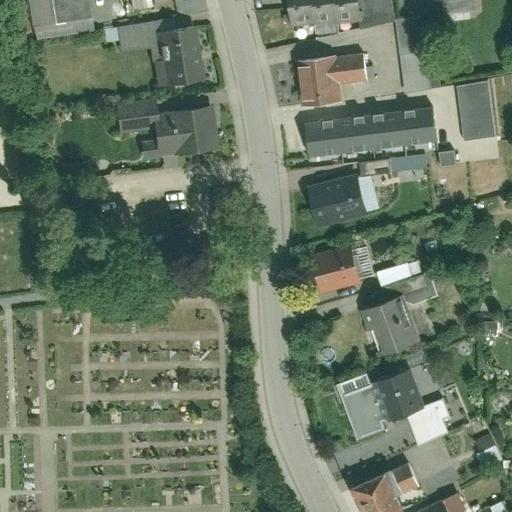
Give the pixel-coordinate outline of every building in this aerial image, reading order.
[(87,0),(26,0),(30,37),(91,31),(87,0)] [(288,0),(292,22),(297,22),(298,24),(310,23),(310,20),(314,19),(315,21),(320,20),(321,23),(333,21),(332,18),(337,18),(338,19),(360,16),(358,0),(288,0)] [(393,20),(406,92),(432,87),(419,16),(393,20)] [(149,32),(158,82),(196,75),(187,25),(149,32)] [(296,60),(301,103),(343,98),(341,83),(367,80),(363,53),(296,60)] [(455,84),(463,139),(494,135),(487,80),(455,84)] [(168,115),(155,117),(154,97),(115,99),(117,131),(149,129),(154,157),(207,147),(199,101),(167,107),(168,115)] [(304,122),(308,155),(437,140),(433,107),(304,122)] [(499,146),(455,148),(456,161),(499,160),(499,146)] [(439,164),(454,163),(453,150),(438,151),(439,164)] [(306,190),(316,230),(367,216),(357,176),(306,190)] [(310,255),(319,292),(361,282),(352,245),(310,255)] [(362,310),(379,356),(415,343),(398,296),(362,310)] [(369,386),(383,424),(420,411),(407,373),(369,386)] [(494,434),(475,439),(481,466),(500,461),(494,434)] [(349,486),(358,511),(398,511),(401,511),(395,495),(419,486),(410,463),(349,486)] [(425,511),(448,511),(444,503),(425,511)]
